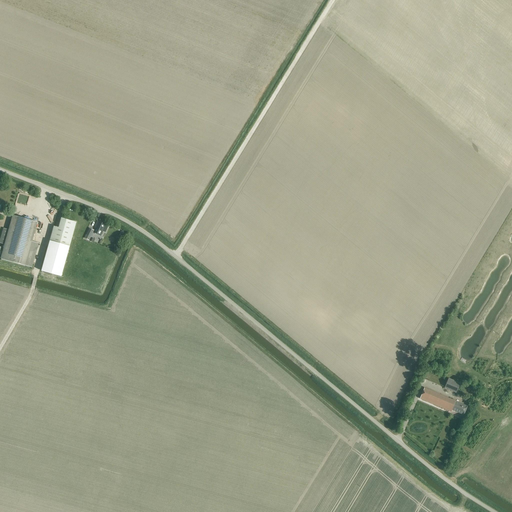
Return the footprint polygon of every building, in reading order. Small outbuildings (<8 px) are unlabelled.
[(38,243),(32,241),(37,222),(14,216),(10,230),(3,228),(0,237),(0,243),(5,245),(1,259),(32,267),(38,243)] [(50,241),(42,269),(61,275),(69,247),(76,222),(61,218),(59,228),(58,227),(58,228),(55,227),(54,226),(51,236),(51,237),(50,241)] [(96,229),(94,233),(101,236),(103,231),(105,232),(108,226),(105,224),(98,221),(95,228),(96,229)] [(84,239),(89,241),(93,231),(89,229),(84,239)] [(444,389),(456,393),(460,383),(448,379),(444,389)] [(424,388),(420,399),(451,412),(455,401),(424,388)] [(456,401),(452,410),(462,414),(466,405),(456,401)]
